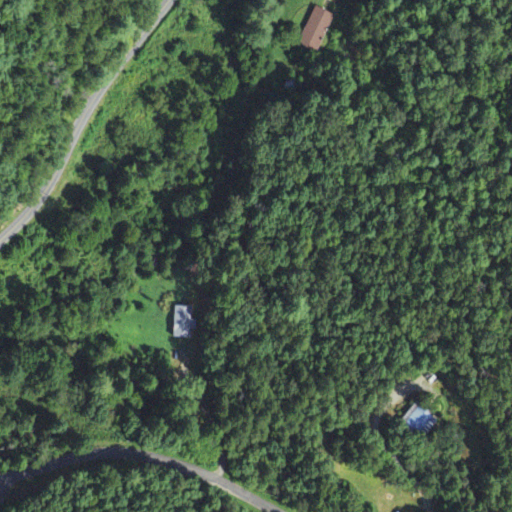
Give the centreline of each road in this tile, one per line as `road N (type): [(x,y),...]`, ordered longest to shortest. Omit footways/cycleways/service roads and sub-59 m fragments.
road 1 (tertiary): [(168,0),(95,92),(44,193),(0,239)]
road 2 (residential): [(0,477),(64,455),(139,448),(275,511)]
